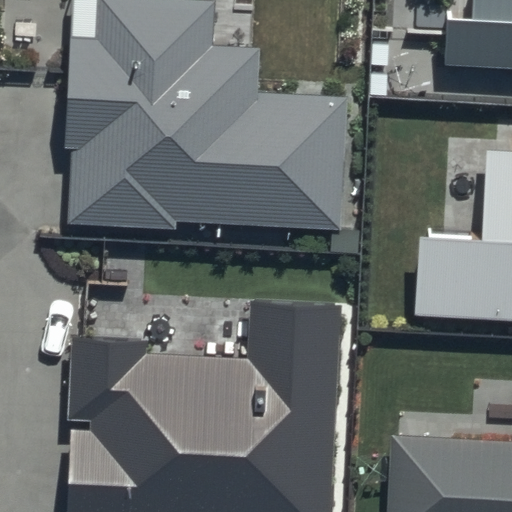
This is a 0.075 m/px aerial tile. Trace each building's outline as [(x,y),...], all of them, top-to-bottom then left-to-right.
[(67,0),(56,201),(335,217),(343,76),(294,73),(228,0),(67,0)] [(511,0),(451,0),(445,69),(511,74),(511,0)] [(406,302),(511,308),(511,131),(484,130),(478,213),(413,209),(406,302)] [(60,508),(121,511),(326,511),(343,283),(248,276),(245,326),(74,314),(60,508)] [(381,511),(511,511),(511,425),(387,419),(381,511)]
